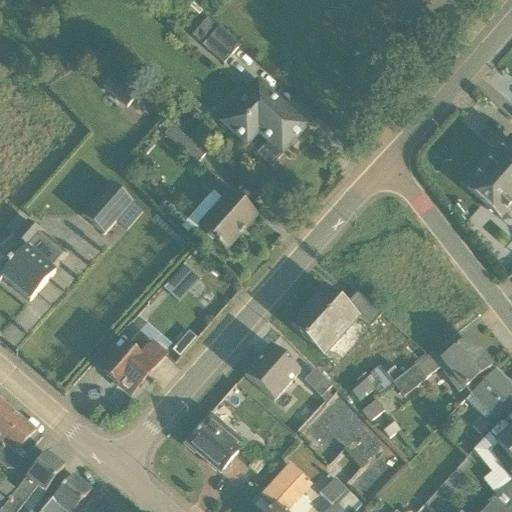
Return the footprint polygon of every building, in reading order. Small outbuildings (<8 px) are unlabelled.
[(200,23),(191,33),(204,44),(201,48),(222,66),(238,48),(217,30),(213,34),(200,23)] [(117,73),(101,90),(125,111),(140,95),(142,95),(117,73)] [(270,169),(307,128),(256,81),(217,124),(245,150),(257,136),(267,144),(255,157),(270,169)] [(202,126),(185,111),(174,124),(192,139),(202,126)] [(208,153),(174,124),(163,137),(196,166),(208,153)] [(511,144),(509,142),(466,190),(498,220),(511,204),(511,144)] [(197,230),(224,254),(256,218),(215,181),(207,190),(211,193),(179,230),(189,239),(197,230)] [(79,218),(103,239),(133,205),(109,184),(79,218)] [(0,281),(1,280),(29,304),(68,258),(26,222),(7,243),(0,236),(0,281)] [(198,282),(183,268),(162,291),(178,305),(198,282)] [(324,289),(289,328),(324,358),(357,321),(368,331),(380,317),(355,295),(345,307),(324,289)] [(119,385),(131,395),(165,357),(139,335),(103,376),(117,388),(119,385)] [(488,371),(466,345),(438,363),(431,352),(411,369),(391,386),(402,398),(440,370),(459,395),(465,389),(471,399),(495,372),(490,366),(488,371)] [(299,375),(269,349),(243,379),(273,405),(299,375)] [(388,365),(371,380),(377,387),(394,372),(388,365)] [(331,389),(313,372),(302,384),(324,405),(329,398),(326,395),(331,389)] [(511,395),(511,388),(495,372),(471,399),(490,417),(511,395)] [(371,390),(360,378),(346,391),(357,403),(371,390)] [(42,439),(0,403),(0,466),(11,476),(42,439)] [(382,414),(374,403),(360,414),(368,424),(382,414)] [(488,427),(478,419),(470,428),(479,437),(488,427)] [(212,420),(187,449),(218,476),(243,448),(212,420)] [(511,480),(511,430),(495,444),(488,437),(470,451),(490,475),(482,482),(495,500),(511,480)] [(338,477),(354,460),(344,451),(328,468),(338,477)] [(64,471),(44,456),(15,494),(0,511),(18,511),(36,490),(44,496),(64,471)] [(275,509),(271,511),(287,511),(309,487),(287,467),(261,497),(275,509)] [(75,511),(90,494),(71,478),(43,511),(75,511)] [(511,511),(511,480),(495,500),(484,511),(511,511)] [(354,511),(361,506),(333,481),(319,496),(331,507),(326,511),(354,511)] [(0,511),(15,494),(2,484),(0,487),(0,511)]
